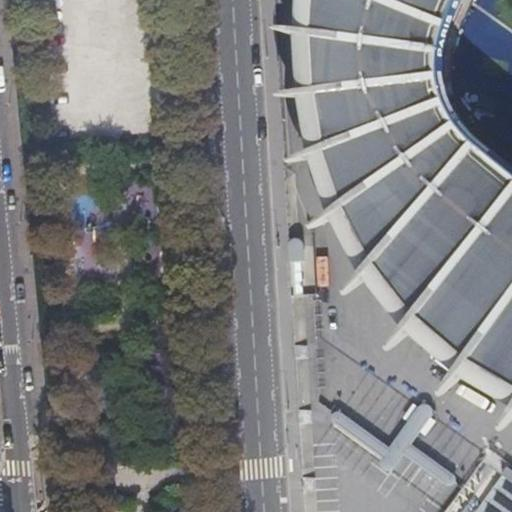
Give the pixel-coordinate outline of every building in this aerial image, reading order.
[(511,0),(305,0),(304,32),(304,63),(306,93),(307,104),(311,128),(316,152),(327,184),(340,217),(348,237),(357,255),(367,272),(375,283),(393,304),(411,324),(422,334),(442,352),(464,368),(473,375),(497,389),(511,397),(511,0)] [(347,419),(341,428),(342,431),(345,431),(351,422),(350,419),(347,419)] [(358,427),(352,436),(353,439),(356,439),(362,430),(361,427),(358,427)] [(372,435),(369,435),(363,444),(363,447),(367,447),(373,438),(372,435)] [(380,443),(374,452),(374,455),(378,454),(384,446),(383,443),(380,443)] [(417,456),(410,465),(411,468),(414,468),(421,459),(420,456),(417,456)] [(431,464),(428,464),(421,473),(422,476),(425,476),(432,467),(431,464)] [(434,469),(428,478),(429,481),(432,481),(439,472),(437,469),(434,469)] [(449,480),(443,489),(444,492),(447,492),(454,483),(452,480),(449,480)]
